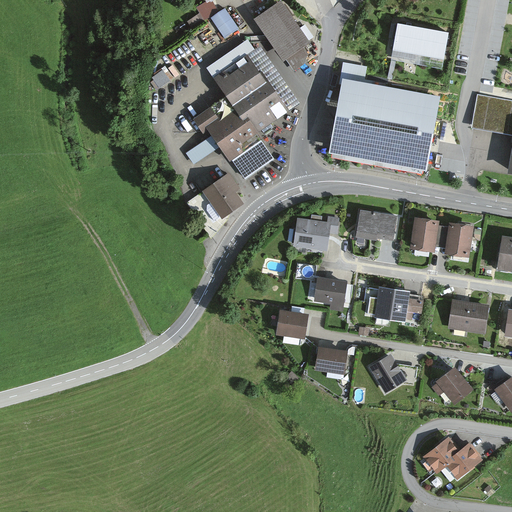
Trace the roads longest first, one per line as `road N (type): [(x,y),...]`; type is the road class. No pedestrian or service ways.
road 1 (tertiary): [(0,399),(156,348),(186,322),(248,222),(310,186)]
road 2 (residential): [(511,434),(434,428),(409,448),(417,492),(498,511)]
road 3 (tertiary): [(310,186),(360,184),(511,209)]
road 4 (residential): [(511,364),(316,336)]
road 5 (residential): [(310,186),(301,140),(333,24),(350,0)]
road 6 (residential): [(511,289),(332,262)]
road 7 (track): [(156,348),(87,226)]
road 8 (unknown): [(233,0),(312,106)]
